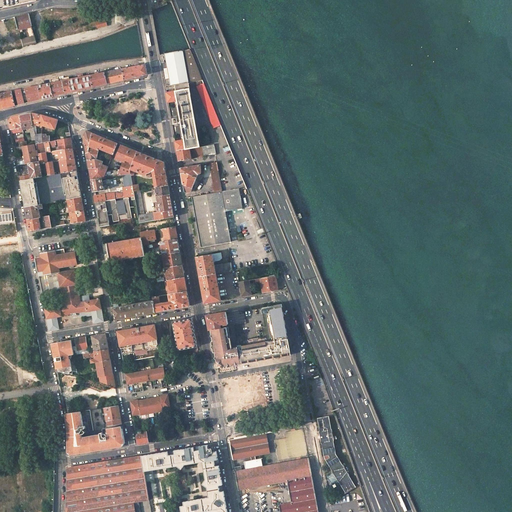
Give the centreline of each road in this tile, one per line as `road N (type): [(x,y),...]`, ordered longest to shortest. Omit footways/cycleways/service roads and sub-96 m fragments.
road 1 (trunk): [(406,511),(199,0)]
road 2 (trunk): [(181,0),(345,406)]
road 3 (residential): [(199,310),(282,297),(307,417)]
road 4 (residential): [(43,338),(59,462),(132,450)]
road 5 (residential): [(73,119),(93,230),(24,242)]
road 6 (secondary): [(199,310),(173,164)]
road 7 (residential): [(1,115),(24,242)]
road 8 (secondary): [(221,435),(199,310)]
road 9 (residential): [(110,326),(132,450)]
